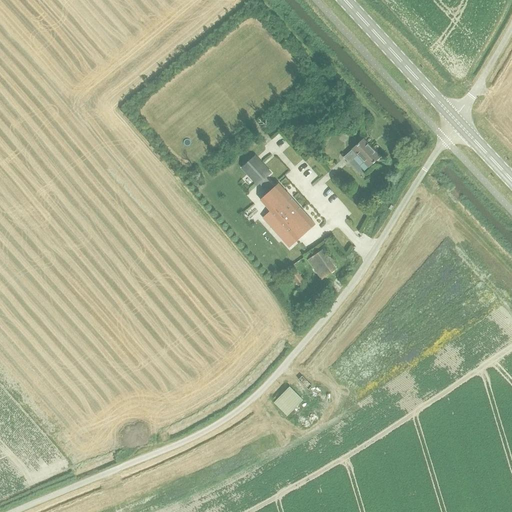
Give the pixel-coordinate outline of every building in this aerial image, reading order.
[(364,171),(369,167),(379,157),(363,140),(343,157),(349,163),(353,159),(364,171)] [(241,168),(257,185),(269,174),(254,156),(241,168)] [(290,248),(315,225),(278,184),(260,200),(270,211),(263,218),(290,248)] [(321,280),(337,269),(322,250),(307,260),(321,280)] [(298,286),(304,282),(296,269),(293,271),(290,268),(287,270),(298,286)]
